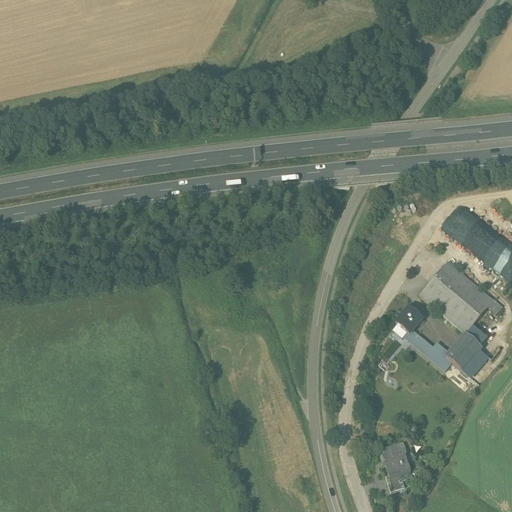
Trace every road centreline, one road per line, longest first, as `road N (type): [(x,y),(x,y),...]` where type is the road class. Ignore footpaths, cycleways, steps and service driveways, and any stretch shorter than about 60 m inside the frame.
road 1 (unclassified): [(336,511),(313,412),(325,282),(360,191),(487,0)]
road 2 (motorway): [(511,129),(0,196)]
road 3 (motorway): [(0,221),(511,154)]
road 4 (track): [(511,15),(463,99),(511,100)]
road 5 (track): [(506,511),(493,495),(488,425),(511,386)]
